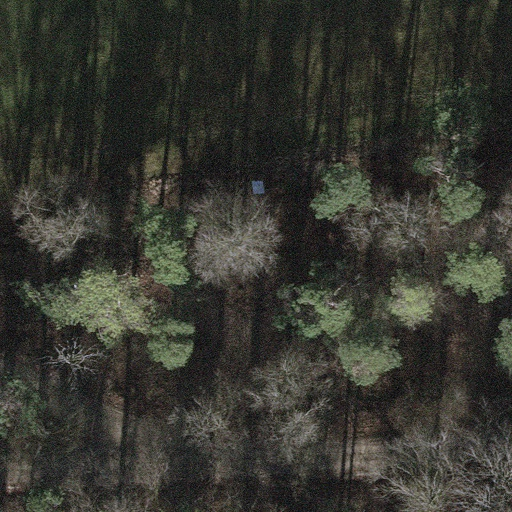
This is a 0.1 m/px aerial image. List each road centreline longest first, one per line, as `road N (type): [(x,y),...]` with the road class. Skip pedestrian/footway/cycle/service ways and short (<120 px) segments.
road 1 (track): [(0,467),(338,453),(511,436)]
road 2 (track): [(0,362),(212,458)]
